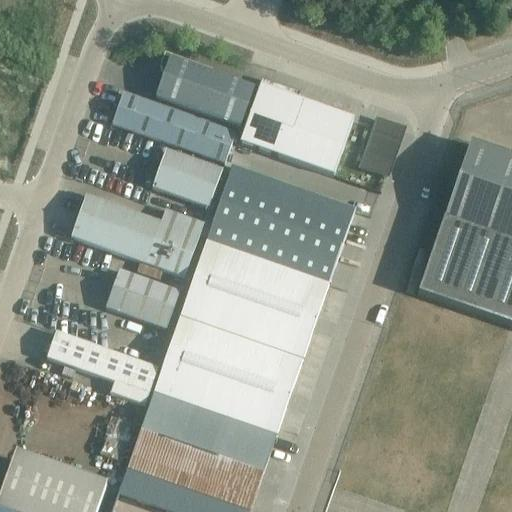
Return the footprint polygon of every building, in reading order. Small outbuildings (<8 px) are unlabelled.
[(239,129),(245,113),(253,91),(209,75),(211,72),(164,55),(159,68),(162,76),(154,98),(239,129)] [(332,178),(352,122),(296,102),(298,95),(261,81),(238,145),(332,178)] [(0,85),(0,139),(17,92),(0,85)] [(224,166),(234,135),(122,95),(111,126),(224,166)] [(372,134),(397,143),(401,131),(376,122),(372,134)] [(368,146),(393,155),(397,143),(372,134),(368,146)] [(364,158),(388,166),(393,155),(368,146),(364,158)] [(443,220),(417,296),(511,328),(511,160),(469,146),(443,220)] [(208,211),(221,173),(164,153),(151,191),(208,211)] [(384,178),(388,166),(364,158),(360,169),(384,178)] [(205,244),(327,287),(353,213),(354,214),(354,212),(230,168),(230,170),(205,244)] [(69,240),(183,281),(203,226),(165,212),(160,225),(84,198),(69,240)] [(301,363),(327,287),(205,244),(178,320),(301,363)] [(165,332),(179,294),(118,272),(105,310),(165,332)] [(275,439),(301,363),(178,320),(152,396),(275,439)] [(143,409),(156,371),(54,335),(45,361),(113,385),(109,396),(143,409)] [(242,511),(249,511),(275,439),(152,396),(126,471),(242,511)] [(0,511),(97,511),(104,493),(13,461),(0,498),(0,511)] [(154,511),(242,511),(126,471),(116,499),(154,511)]
